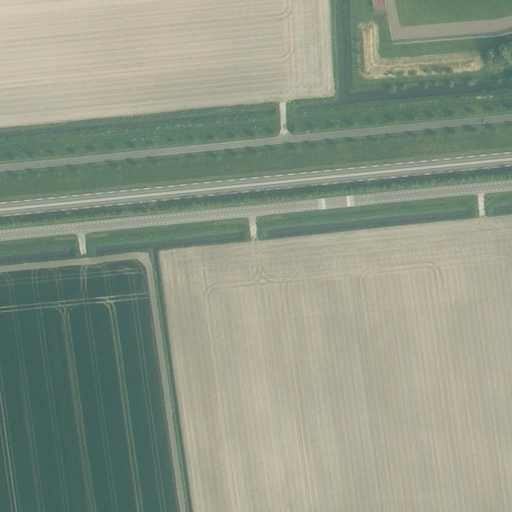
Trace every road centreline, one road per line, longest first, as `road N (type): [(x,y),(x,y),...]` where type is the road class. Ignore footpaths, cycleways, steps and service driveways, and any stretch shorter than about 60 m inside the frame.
road 1 (secondary): [(0,210),(511,159)]
road 2 (unclassified): [(0,235),(511,185)]
road 3 (unclassified): [(329,135),(0,168)]
